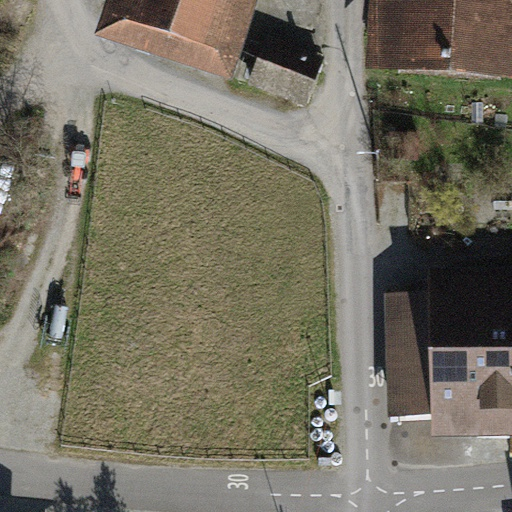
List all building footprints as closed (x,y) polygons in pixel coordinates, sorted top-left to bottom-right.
[(234,0),(131,0),(125,20),(217,51),(234,0)] [(511,0),(410,0),(407,64),(511,70),(511,0)] [(267,40),(250,81),(304,102),(320,62),(267,40)] [(29,220),(6,351),(70,362),(94,232),(29,220)] [(511,412),(511,294),(392,298),(394,415),(511,412)]
